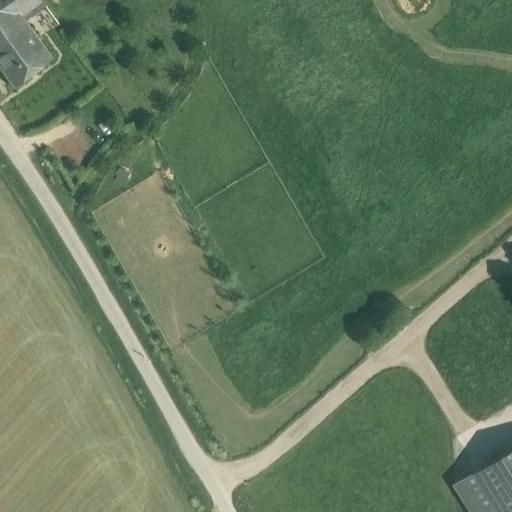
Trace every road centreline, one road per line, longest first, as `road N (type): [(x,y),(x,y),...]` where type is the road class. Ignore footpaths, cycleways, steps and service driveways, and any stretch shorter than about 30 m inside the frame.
road 1 (unclassified): [(228,511),(71,238),(0,132)]
road 2 (track): [(511,244),(214,491)]
road 3 (track): [(397,344),(473,442)]
